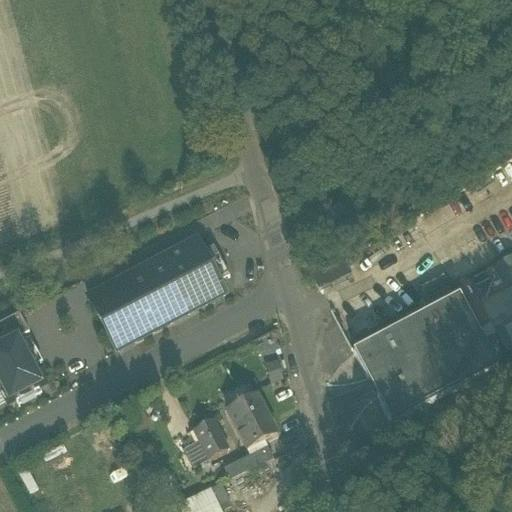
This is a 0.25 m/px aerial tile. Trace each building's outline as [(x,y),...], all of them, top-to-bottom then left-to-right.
[(225,298),(219,286),(203,257),(196,245),(145,272),(88,302),(117,355),(225,298)] [(214,251),(203,257),(219,286),(230,280),(214,251)] [(80,285),(88,302),(145,272),(136,255),(80,285)] [(511,259),(492,271),(503,292),(511,287),(511,259)] [(311,278),(320,295),(351,277),(342,260),(311,278)] [(355,355),(392,427),(498,372),(460,300),(355,355)] [(0,349),(19,340),(19,341),(29,335),(19,316),(0,326),(0,349)] [(0,390),(9,407),(44,389),(19,341),(19,340),(0,349),(0,390)] [(283,383),(278,364),(265,367),(270,388),(283,383)] [(0,411),(9,407),(0,390),(0,411)] [(227,417),(248,454),(277,438),(256,401),(227,417)] [(151,430),(145,416),(121,426),(128,440),(151,430)] [(201,448),(210,464),(228,454),(212,424),(193,434),(201,448)] [(239,463),(246,475),(275,461),(268,447),(239,463)] [(187,456),(196,472),(210,464),(201,448),(187,456)] [(246,475),(239,463),(223,471),(229,483),(246,475)] [(226,511),(232,510),(221,487),(210,493),(218,511),(226,511)] [(169,511),(218,511),(209,493),(169,511)]
